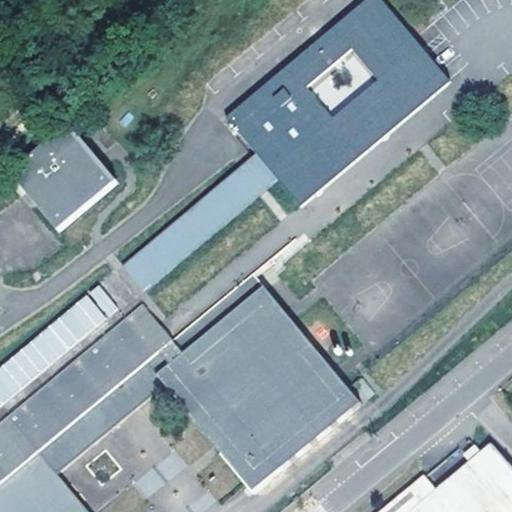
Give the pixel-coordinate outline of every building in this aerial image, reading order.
[(278,181),(298,206),(449,82),(380,0),(373,0),(278,79),(227,118),(257,156),(278,181)] [(57,232),(115,185),(68,126),(10,173),(57,232)] [(278,181),(257,156),(122,262),(143,290),(278,181)] [(0,408),(124,305),(117,295),(129,285),(116,268),(0,362),(0,408)] [(0,511),(96,511),(81,494),(61,470),(164,387),(183,409),(253,495),(361,406),(265,287),(250,298),(239,286),(172,340),(142,305),(0,421),(0,511)] [(115,466),(183,409),(164,387),(61,470),(81,494),(115,466)] [(511,511),(511,461),(496,442),(483,452),(439,486),(427,473),(378,511),(511,511)]
